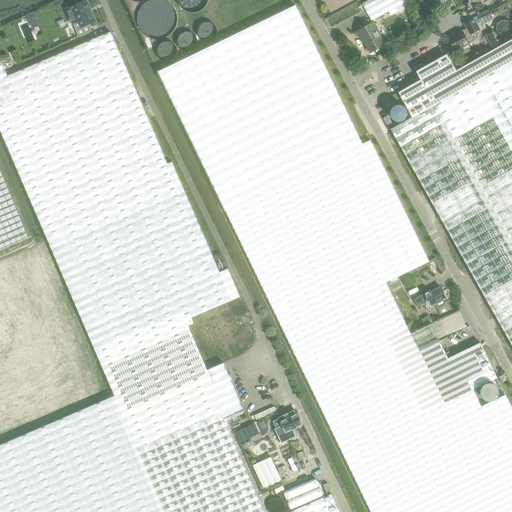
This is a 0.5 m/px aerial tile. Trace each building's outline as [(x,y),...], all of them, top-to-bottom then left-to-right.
[(406,0),(369,0),(362,4),(371,21),(396,8),(398,13),(407,7),(405,3),(408,2),(406,0)] [(71,8),(72,8),(66,11),(78,37),(91,31),(88,24),(94,21),(85,2),(71,8)] [(173,21),(173,17),(172,14),(170,10),(169,8),(166,6),(163,5),(160,3),(156,3),(152,3),(150,4),(147,5),(144,7),(142,10),(140,13),(139,16),(138,19),(138,23),(139,27),(141,30),(143,32),(145,35),(148,36),(152,38),(155,38),(159,38),(162,37),(165,36),(168,34),(170,31),(172,28),(173,25),(173,21)] [(294,7),(158,72),(225,209),(225,210),(372,511),(511,511),(511,409),(505,395),(481,406),(473,390),(496,378),(480,344),(448,360),(431,325),(411,335),(387,285),(389,283),(399,279),(429,264),(406,216),(370,141),(362,145),(350,119),(307,31),(295,6),(294,7)] [(492,19),(488,10),(477,16),(481,24),(492,19)] [(33,13),(27,15),(32,28),(39,25),(33,13)] [(452,37),(447,39),(451,47),(452,46),(455,51),(463,47),(464,48),(469,45),(468,43),(473,40),(471,36),(479,32),(473,20),(464,25),(467,29),(452,38),(452,37)] [(384,45),(372,23),(355,32),(359,39),(361,38),(369,53),(384,45)] [(1,62),(0,62),(0,130),(50,247),(86,329),(102,366),(188,329),(187,326),(189,326),(193,324),(190,318),(240,297),(227,269),(219,272),(183,189),(172,162),(168,164),(110,31),(8,77),(1,62)] [(492,32),(485,36),(492,48),(499,44),(492,32)] [(412,117),(391,129),(511,345),(511,39),(456,71),(447,54),(416,71),(420,80),(398,92),(412,117)] [(388,116),(383,119),(388,127),(392,124),(388,116)] [(399,279),(389,283),(391,289),(401,284),(399,279)] [(447,299),(440,286),(430,292),(429,290),(412,300),(416,307),(427,301),(431,308),(447,299)] [(188,329),(102,366),(114,395),(124,418),(134,414),(210,381),(206,370),(195,345),(188,329)] [(114,395),(0,444),(0,511),(262,511),(259,502),(235,448),(227,429),(223,419),(230,416),(243,411),(227,373),(223,365),(222,363),(206,370),(210,381),(134,414),(124,418),(114,395)] [(302,425),(297,414),(270,427),(278,442),(287,438),(285,433),(302,425)] [(260,433),(255,423),(235,432),(240,442),(260,433)] [(252,465),(263,489),(281,481),(269,457),(252,465)] [(318,489),(318,488),(317,485),(316,482),(313,481),(312,480),(310,480),(306,480),(303,482),(301,485),(301,488),(301,491),(303,494),(305,496),(308,497),(312,496),(314,495),(315,494),(317,492),(318,489)] [(328,483),(323,485),(327,495),(332,493),(328,483)] [(297,499),(297,498),(297,496),(295,494),(293,492),(291,491),(288,491),(285,493),(283,495),(283,498),(283,501),(284,503),(287,505),(289,505),(292,505),(295,504),(296,501),(297,499)] [(326,496),(288,511),(338,511),(330,494),(326,496)] [(280,505),(280,502),(278,500),(276,498),(273,497),(270,497),(267,499),(265,501),(264,504),(264,506),(265,508),(266,511),(268,511),(276,511),(277,511),(278,511),(280,508),(280,505)]
